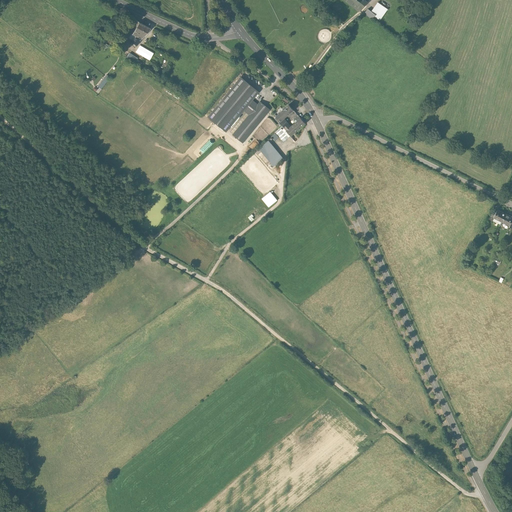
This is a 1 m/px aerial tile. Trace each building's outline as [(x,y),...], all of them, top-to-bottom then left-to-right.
[(369,1),(366,0),(341,0),(360,13),(369,1)] [(373,21),(377,15),(380,17),(386,9),(378,3),(372,11),(369,8),(364,14),(373,21)] [(150,28),(133,19),(126,31),(128,32),(125,36),(133,41),(130,45),(133,47),(135,44),(137,46),(150,28)] [(226,133),(244,111),(248,115),(232,135),(243,144),(271,110),(260,101),(257,104),(253,100),(259,92),(240,77),(207,117),(226,133)] [(102,78),(96,86),(101,89),(106,80),(102,78)] [(290,105),(275,117),(280,123),(285,119),(295,110),(290,105)] [(307,124),(302,118),(294,124),(299,131),(307,124)] [(289,124),(285,119),(280,123),(284,128),(289,124)] [(289,124),(284,128),(291,136),(292,137),(299,131),(294,124),(292,126),(290,123),(289,124)] [(283,126),(275,133),(283,143),(291,136),(284,128),(283,126)] [(284,159),(269,140),(259,149),(274,167),(284,159)] [(277,200),(270,192),(262,198),(269,207),(277,200)] [(496,213),(494,218),(502,222),(506,214),(498,209),(496,213)] [(511,216),(506,214),(502,222),(510,226),(511,221),(511,216)]
